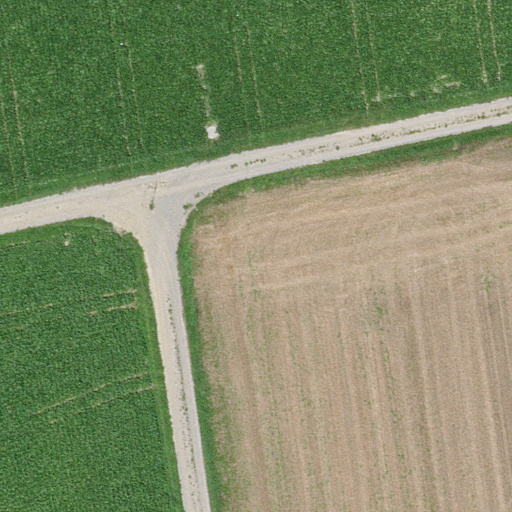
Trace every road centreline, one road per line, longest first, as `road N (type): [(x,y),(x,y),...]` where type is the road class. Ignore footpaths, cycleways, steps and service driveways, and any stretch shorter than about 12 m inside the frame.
road 1 (track): [(158,191),(511,112)]
road 2 (track): [(201,511),(158,191)]
road 3 (track): [(158,191),(0,225)]
